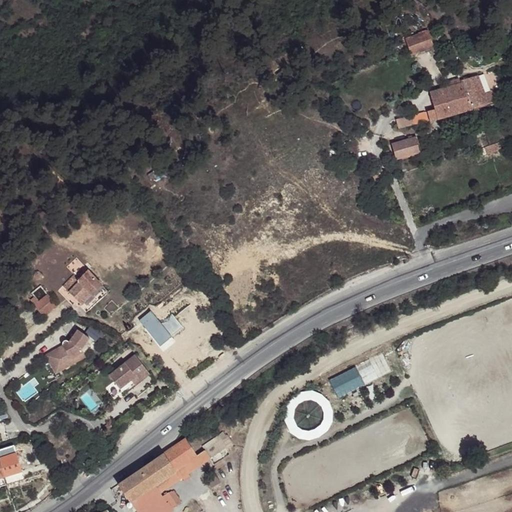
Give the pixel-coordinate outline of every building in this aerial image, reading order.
[(427,31),(406,39),(412,55),(433,47),(427,31)] [(396,119),(398,128),(430,120),(430,121),(494,102),(491,90),(483,92),(478,76),(460,81),(459,78),(445,83),(446,87),(430,92),(435,110),(396,119)] [(416,137),(393,144),(397,158),(420,152),(416,137)] [(499,142),(485,147),(487,154),(502,149),(499,142)] [(370,170),(375,180),(384,175),(379,165),(370,170)] [(63,286),(82,305),(102,285),(88,271),(78,280),(74,275),(63,286)] [(190,287),(173,301),(179,309),(187,303),(188,304),(198,297),(190,287)] [(31,300),(42,315),(56,305),(47,294),(38,302),(35,297),(31,300)] [(53,356),(48,360),(55,374),(65,368),(62,364),(83,353),(81,350),(89,338),(77,330),(69,342),(67,340),(66,340),(64,341),(62,343),(63,345),(51,352),(53,356)] [(224,345),(229,352),(238,347),(233,339),(224,345)] [(62,364),(65,368),(85,357),(83,353),(62,364)] [(328,380),(337,398),(391,372),(382,354),(328,380)] [(134,355),(109,375),(120,389),(131,380),(135,385),(149,373),(134,355)] [(196,456),(202,464),(226,447),(227,449),(234,445),(228,437),(224,440),(221,435),(203,447),(205,450),(196,456)] [(172,508),(177,505),(168,493),(162,497),(159,493),(202,464),(196,456),(185,439),(119,484),(138,511),(169,511),(173,509),(172,508)] [(0,477),(22,471),(14,445),(0,449),(0,477)] [(173,490),(168,493),(177,505),(181,502),(173,490)]
